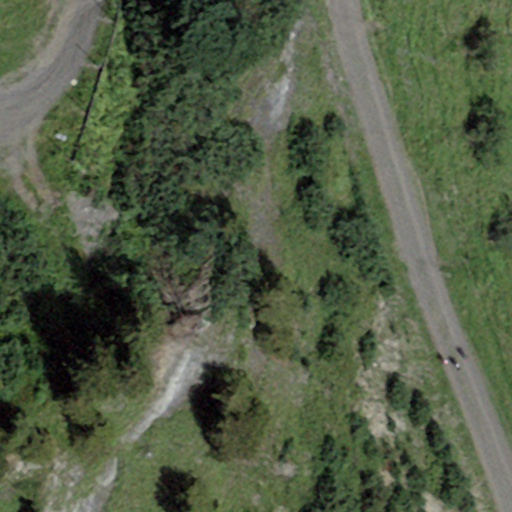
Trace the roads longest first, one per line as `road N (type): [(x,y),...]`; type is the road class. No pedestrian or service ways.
road 1 (track): [(511,468),(363,0)]
road 2 (track): [(70,0),(64,44),(38,96),(0,103)]
